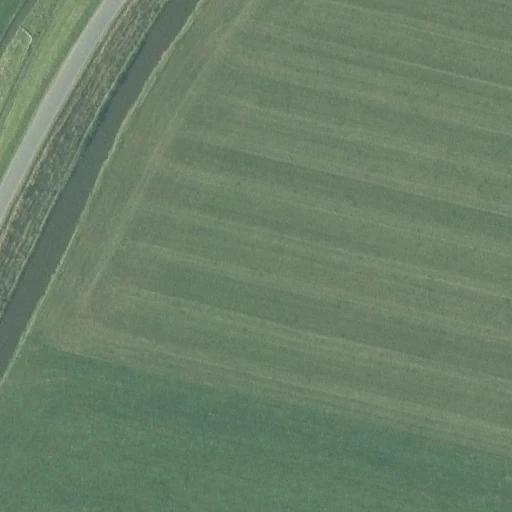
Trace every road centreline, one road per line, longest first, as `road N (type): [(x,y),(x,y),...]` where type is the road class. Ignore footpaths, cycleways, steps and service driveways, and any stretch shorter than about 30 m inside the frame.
road 1 (tertiary): [(0,201),(114,0)]
road 2 (track): [(62,0),(0,123)]
